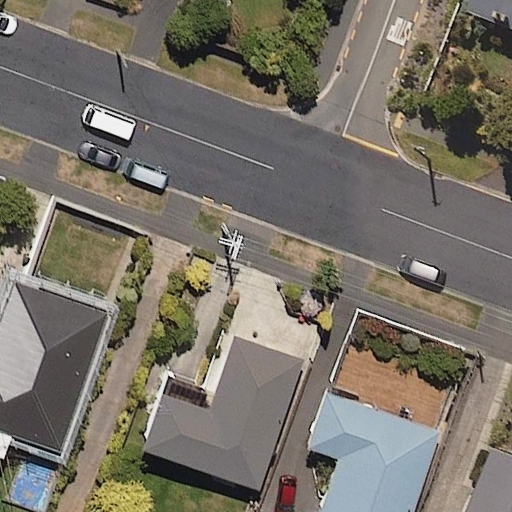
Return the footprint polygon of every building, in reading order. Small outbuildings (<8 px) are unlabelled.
[(511,0),(481,0),(472,25),(511,39),(511,0)] [(109,310),(18,278),(0,328),(0,447),(6,450),(14,427),(63,444),(109,310)] [(305,358),(237,333),(211,404),(166,387),(146,442),(260,483),(305,358)] [(413,511),(443,427),(330,387),(311,442),(342,453),(321,511),(413,511)] [(511,511),(511,463),(502,460),(484,511),(511,511)]
